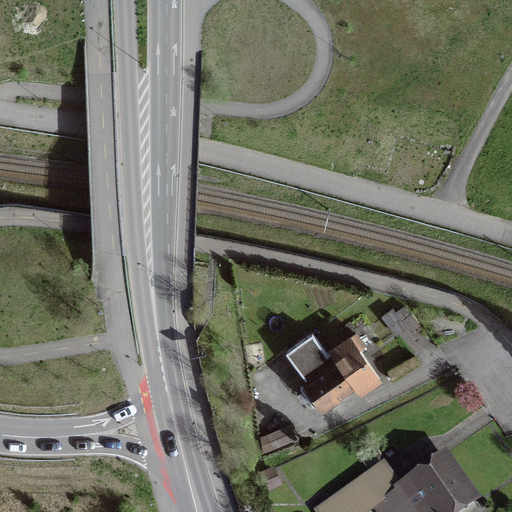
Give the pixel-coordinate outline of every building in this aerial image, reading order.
[(405,303),(396,311),(392,307),(382,315),(397,335),(406,328),(409,332),(420,323),(405,303)] [(351,334),(350,332),(328,347),(356,387),(361,393),(383,378),(361,348),(367,344),(357,330),(351,334)] [(317,402),(323,410),(356,387),(328,347),(325,349),(312,331),(285,350),(305,377),(301,380),(303,383),(300,386),(313,404),(317,402)] [(263,452),(298,438),(291,423),(260,436),(263,452)] [(376,509),(377,511),(465,511),(482,501),(447,450),(400,482),(393,487),(395,490),(385,497),(387,501),(376,509)] [(393,487),(400,482),(385,460),(313,509),(314,511),(370,511),(376,509),(387,501),(385,497),(395,490),(393,487)] [(265,479),(278,474),(273,464),(261,470),(265,479)]
